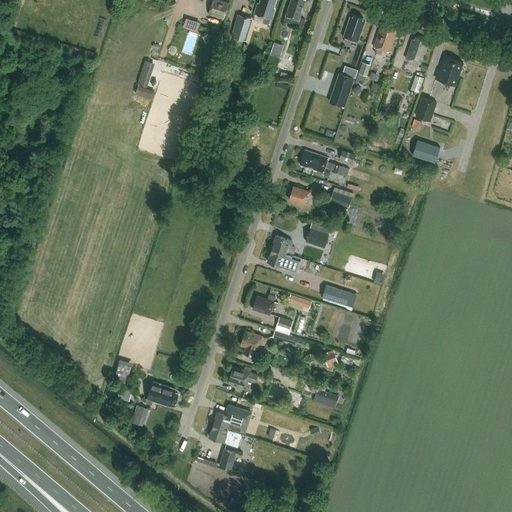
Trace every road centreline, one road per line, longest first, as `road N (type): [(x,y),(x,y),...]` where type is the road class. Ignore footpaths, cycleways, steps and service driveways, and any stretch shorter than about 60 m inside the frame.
road 1 (unclassified): [(181,449),(329,0)]
road 2 (motorway): [(135,511),(0,396)]
road 3 (secondary): [(511,35),(390,0)]
